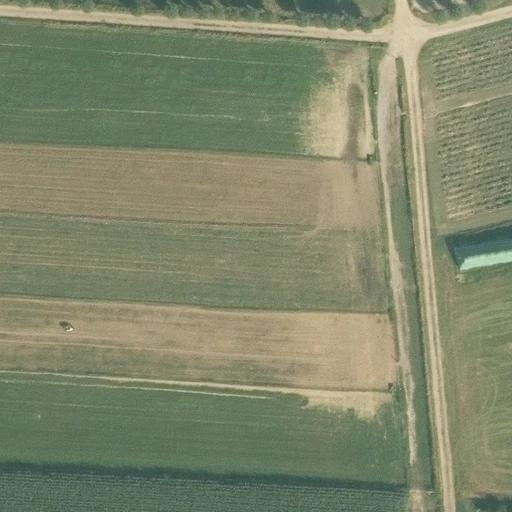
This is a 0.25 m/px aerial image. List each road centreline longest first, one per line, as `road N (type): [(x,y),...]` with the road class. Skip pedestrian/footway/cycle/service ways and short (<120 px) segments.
road 1 (track): [(0,11),(403,38),(511,9)]
road 2 (track): [(401,0),(447,511)]
